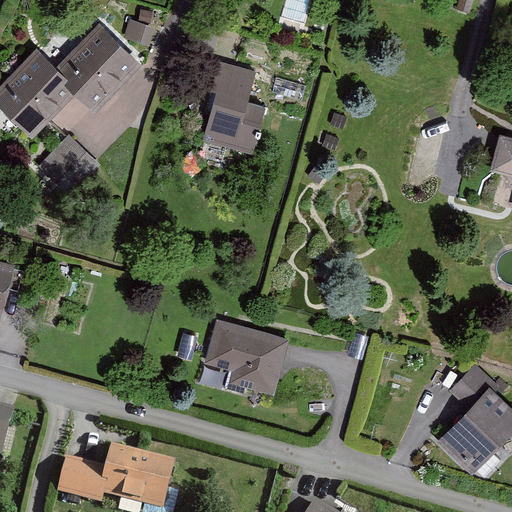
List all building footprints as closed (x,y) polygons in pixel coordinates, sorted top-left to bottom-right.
[(146,39),(152,23),(132,16),(126,32),(146,39)] [(147,60),(107,19),(59,65),(69,76),(83,90),(99,106),(147,60)] [(41,47),(0,88),(0,99),(36,136),(83,90),(69,76),(59,65),(41,47)] [(264,68),(223,57),(215,89),(222,91),(209,139),(259,152),(271,105),(255,101),(264,68)] [(112,165),(78,132),(46,165),(79,198),(112,165)] [(511,133),(506,132),(496,169),(511,173),(511,133)] [(21,259),(0,253),(0,315),(6,317),(21,259)] [(295,335),(223,316),(210,363),(239,370),(236,382),(279,393),(295,335)] [(482,360),(454,390),(474,408),(444,440),(479,472),(511,437),(511,397),(496,382),(501,377),(482,360)] [(0,456),(4,458),(17,411),(0,406),(0,456)] [(117,442),(110,467),(71,457),(61,495),(106,507),(109,494),(170,510),(184,460),(117,442)] [(340,511),(320,500),(313,511),(340,511)]
